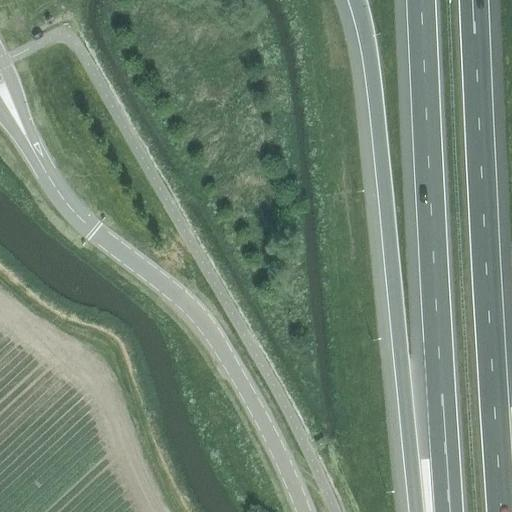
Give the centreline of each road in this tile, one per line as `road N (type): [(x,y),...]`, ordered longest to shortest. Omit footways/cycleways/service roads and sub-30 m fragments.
road 1 (tertiary): [(303,511),(261,416),(204,323),(77,215),(0,87)]
road 2 (motorway): [(358,0),(373,70),(417,511)]
road 3 (motorway): [(501,511),(472,0)]
road 4 (motorway): [(422,0),(449,511)]
